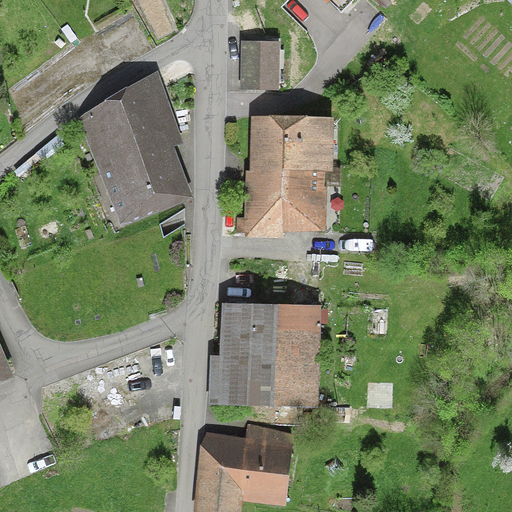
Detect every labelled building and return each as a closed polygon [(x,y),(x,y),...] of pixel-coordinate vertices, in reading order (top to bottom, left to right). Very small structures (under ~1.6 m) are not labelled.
[(511,0),(502,0),(511,9),(511,0)] [(271,46),(245,45),(245,88),(270,88),(271,46)] [(107,178),(105,179),(122,221),(183,198),(165,149),(163,150),(156,130),(171,125),(152,76),(82,117),(107,178)] [(277,235),(282,127),(257,126),(257,173),(260,173),(258,222),(236,221),(236,233),(246,232),(246,234),(277,235)] [(324,169),(324,127),(282,127),(277,235),(280,235),(279,229),(316,228),(316,194),(307,194),(308,174),(312,175),(312,169),(324,169)] [(54,221),(35,227),(40,242),(59,236),(54,221)] [(316,308),(226,306),(223,404),(313,407),(316,308)] [(249,447),(242,446),(241,453),(200,448),(196,511),(197,511),(234,511),(236,496),(283,503),(290,437),(251,427),(249,447)]
